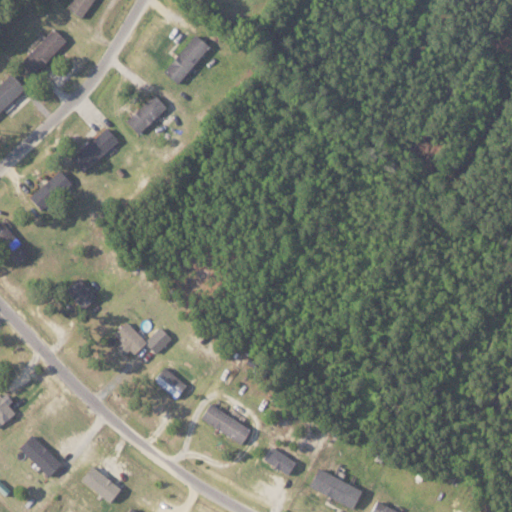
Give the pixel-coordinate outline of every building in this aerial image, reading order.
[(69,0),(65,7),(80,17),(91,0),(69,0)] [(65,39),(51,27),(19,61),(32,74),(65,39)] [(174,82),(207,46),(193,34),(161,70),(174,82)] [(0,108),(22,87),(8,72),(0,80),(0,108)] [(165,106),(152,93),(123,119),(136,133),(165,106)] [(69,158),(82,171),(116,139),(104,126),(69,158)] [(39,209),(69,180),(56,167),(27,195),(39,209)] [(0,246),(0,221),(29,252),(16,264),(0,246)] [(65,290),(77,278),(95,297),(82,308),(65,290)] [(114,334),(127,321),(145,340),(133,353),(114,334)] [(160,330),(166,324),(173,330),(168,336),(160,330)] [(170,337),(158,326),(143,341),(154,353),(170,337)] [(153,382),(164,368),(185,384),(175,398),(153,382)] [(0,419),(0,397),(13,412),(2,422),(0,419)] [(198,417),(207,402),(249,428),(240,442),(198,417)] [(18,446),(30,433),(60,462),(48,475),(18,446)] [(293,458),(268,446),(261,460),(286,473),(293,458)] [(107,502),(118,488),(89,464),(78,479),(107,502)] [(306,486),(350,507),(359,488),(315,467),(306,486)] [(372,511),(378,501),(400,511),(372,511)]
